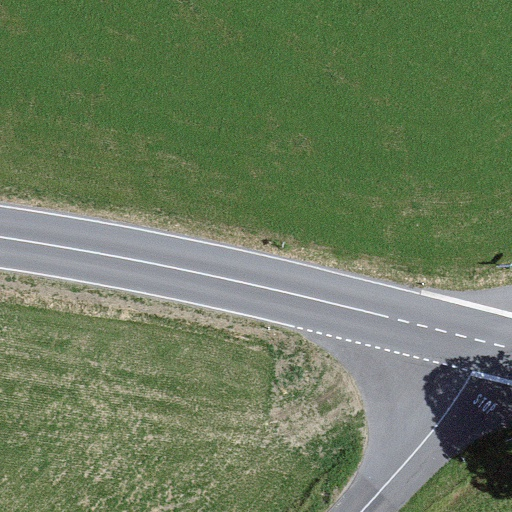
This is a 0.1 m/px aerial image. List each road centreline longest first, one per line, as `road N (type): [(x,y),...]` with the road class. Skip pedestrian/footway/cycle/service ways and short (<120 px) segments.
road 1 (secondary): [(511,349),(287,292),(0,237)]
road 2 (tertiary): [(363,511),(511,358)]
